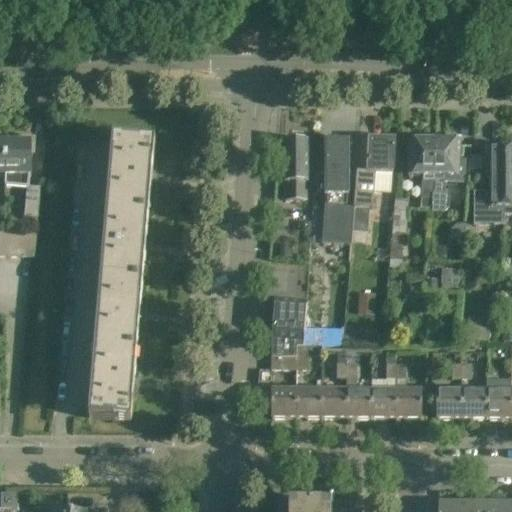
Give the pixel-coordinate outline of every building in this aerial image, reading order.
[(442,144),(435,144),(434,206),(433,214),(445,214),(449,211),(450,201),(446,197),(445,197),(445,184),(444,184),(444,179),(445,179),(450,185),(459,185),(465,179),(465,171),(459,164),(460,144),(459,144),(456,139),(446,139),(442,144)] [(358,176),(357,177),(354,234),(367,235),(369,212),(372,212),(374,194),(391,196),(393,177),(395,145),(394,145),(389,140),(381,140),(377,144),(370,144),(368,176),(358,176)] [(113,141),(107,211),(150,214),(153,182),(156,144),(113,141)] [(285,144),(285,185),(286,185),(286,203),(307,204),(306,185),(308,185),(307,144),(285,144)] [(353,234),(354,234),(357,177),(349,177),(349,144),(323,144),(323,180),(318,180),(318,222),(330,222),(328,264),(351,266),(353,234)] [(434,206),(435,144),(410,144),(409,178),(424,179),(423,183),(421,183),(420,205),(434,206)] [(35,145),(6,145),(6,178),(6,189),(30,191),(30,155),(35,155),(35,145)] [(507,217),(507,210),(506,150),(490,150),(490,194),(474,194),(474,227),(504,227),(505,217),(507,217)] [(471,158),(471,173),(482,173),(482,158),(471,158)] [(30,191),(27,222),(41,223),(44,193),(30,191)] [(395,204),(393,241),(405,241),(407,205),(395,204)] [(107,211),(101,281),(144,285),(147,250),(150,214),(107,211)] [(11,235),(0,235),(0,260),(10,261),(11,235)] [(10,261),(23,261),(24,236),(11,235),(10,261)] [(37,236),(24,236),(23,261),(35,261),(37,236)] [(278,259),(292,260),(293,249),(278,248),(278,259)] [(461,288),(462,272),(443,270),(442,287),(461,288)] [(101,281),(95,351),(138,355),(141,318),(144,285),(101,281)] [(426,281),(425,290),(437,291),(438,282),(426,281)] [(272,342),(272,361),(289,361),(296,361),(296,350),(303,350),(305,331),(307,301),(275,298),(272,342)] [(375,315),(375,298),(361,298),(360,315),(375,315)] [(469,319),(466,341),(489,343),(492,322),(469,319)] [(343,347),(343,328),(311,328),(311,347),(343,347)] [(511,331),(502,332),(502,344),(511,343),(511,331)] [(296,374),(308,374),(308,350),(303,350),(296,350),(296,361),(296,374)] [(95,351),(89,421),(132,425),(138,355),(95,351)] [(388,383),(397,383),(397,368),(397,357),(388,357),(388,383)] [(296,361),(289,361),(272,361),(272,374),(296,374),(296,361)] [(347,382),(347,368),(338,368),(338,382),(347,382)] [(357,368),(347,368),(347,382),(357,382),(357,368)] [(407,368),(397,368),(397,383),(407,383),(407,368)] [(462,383),(463,369),(453,369),(453,383),(462,383)] [(463,369),(462,383),(472,383),(472,369),(463,369)] [(272,422),(298,422),(298,394),(272,394),(272,422)] [(322,394),(298,394),(298,422),(322,422),(322,394)] [(347,394),(322,394),(322,422),(347,422),(347,394)] [(372,394),(347,394),(347,422),(372,422),(372,394)] [(397,394),(372,394),(372,422),(397,422),(397,394)] [(422,394),(397,394),(397,422),(422,422),(422,394)] [(437,423),(463,423),(463,394),(437,394),(437,423)] [(488,395),(463,394),(463,423),(488,423),(488,395)] [(511,394),(488,395),(488,423),(511,423),(511,394)]
